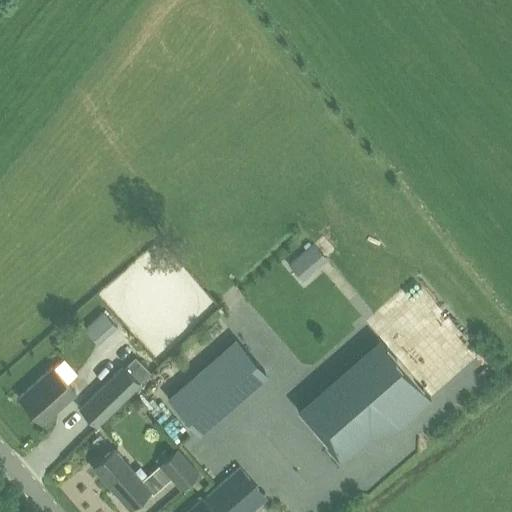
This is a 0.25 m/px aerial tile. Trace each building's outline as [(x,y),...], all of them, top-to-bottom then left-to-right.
[(357,301),(348,310),(363,326),(372,317),(357,301)] [(121,323),(117,303),(94,307),(98,327),(121,323)] [(455,362),(471,354),(460,334),(444,342),(455,362)] [(167,397),(196,430),(264,370),(236,337),(167,397)] [(312,425),(311,426),(312,427),(313,426),(326,441),(325,442),(326,443),(324,444),(339,461),(370,435),(399,426),(430,398),(422,389),(423,388),(423,387),(422,388),(386,348),(387,347),(387,346),(386,347),(378,338),(297,408),(312,425)] [(123,366),(140,384),(150,374),(133,356),(123,366)] [(80,408),(97,425),(140,384),(123,366),(80,408)] [(74,393),(52,367),(19,396),(42,422),(74,393)] [(158,464),(160,466),(172,480),(179,489),(198,472),(177,448),(158,464)] [(150,491),(142,481),(114,449),(93,467),(129,509),(150,491)] [(160,466),(142,481),(150,491),(154,495),(172,480),(160,466)] [(201,500),(186,511),(249,511),(266,497),(239,467),(201,500)]
